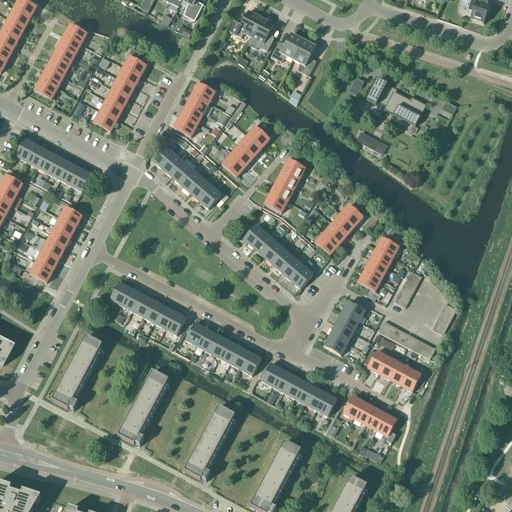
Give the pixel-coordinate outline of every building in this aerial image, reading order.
[(19,0),(13,11),(30,20),(37,9),(19,0)] [(183,0),(183,2),(188,5),(183,18),(194,23),(203,7),(196,3),(197,0),(183,0)] [(483,26),(490,4),(477,0),(461,0),(470,3),(467,12),(473,14),(470,22),(483,26)] [(148,13),(152,5),(144,1),(140,9),(148,13)] [(24,31),(30,20),(13,11),(8,22),(24,31)] [(251,39),(261,20),(249,13),(243,24),(237,21),(230,34),(241,40),(244,35),(251,38),(251,39)] [(170,20),(168,19),(165,17),(161,25),(168,28),(172,21),(170,20)] [(251,39),(251,38),(247,47),(258,52),(259,50),(267,54),(274,41),(268,38),(273,27),(261,20),(251,39)] [(19,42),(24,31),(8,22),(2,33),(19,42)] [(64,38),(81,48),(87,36),(70,27),(64,38)] [(188,42),(192,34),(185,31),(181,39),(188,42)] [(0,46),(13,53),(19,42),(2,33),(0,36),(0,46)] [(293,62),(303,42),(291,36),(285,48),(278,44),(271,59),(281,64),(286,59),(293,62)] [(75,58),(81,48),(64,38),(58,49),(75,58)] [(303,42),(293,62),(299,66),(298,73),(308,79),(316,64),(309,60),(316,49),(303,42)] [(0,60),(7,64),(13,53),(0,46),(0,60)] [(102,50),(100,50),(98,48),(95,55),(100,57),(104,51),(103,51),(102,50)] [(69,69),(75,58),(58,49),(52,60),(69,69)] [(144,57),(132,51),(129,56),(141,63),(144,57)] [(98,62),(94,60),(92,59),(89,65),(95,68),(98,62)] [(123,71),(140,80),(146,69),(129,59),(123,71)] [(63,80),(69,69),(52,60),(46,71),(63,80)] [(109,71),(113,65),(105,61),(102,67),(109,71)] [(89,72),(86,70),(83,76),(89,79),(92,73),(90,72),(89,72)] [(57,91),(63,80),(46,71),(40,82),(57,91)] [(134,91),(140,80),(123,71),(117,82),(134,91)] [(265,82),(269,76),(263,71),(259,78),(265,82)] [(101,81),(104,75),(98,72),(95,78),(101,81)] [(350,92),(358,96),(364,81),(356,78),(350,92)] [(386,109),(395,91),(377,81),(366,102),(376,108),(378,104),(385,108),(386,109)] [(51,103),(57,91),(40,82),(34,94),(51,103)] [(84,84),(81,82),(78,87),(83,90),(86,85),(84,84)] [(96,90),(99,86),(92,82),(89,86),(96,90)] [(128,102),(134,91),(117,82),(111,93),(128,102)] [(198,86),(192,97),(209,106),(215,95),(198,86)] [(386,109),(385,108),(383,112),(415,129),(426,107),(411,99),(410,102),(396,95),(397,92),(395,91),(386,109)] [(122,113),(128,102),(111,93),(105,103),(122,113)] [(69,104),(71,100),(63,95),(61,100),(69,104)] [(192,97),(186,108),(203,117),(209,106),(192,97)] [(116,124),(122,113),(105,103),(99,114),(116,124)] [(453,115),(456,108),(446,103),(442,109),(453,115)] [(232,126),(246,106),(242,104),(228,123),(232,126)] [(79,105),(74,115),(80,118),(85,108),(83,107),(79,105)] [(230,117),(234,110),(229,107),(225,114),(230,117)] [(186,108),(180,119),(197,128),(203,117),(186,108)] [(110,135),(116,124),(99,114),(93,126),(110,135)] [(223,114),(216,124),(222,129),(230,119),(223,114)] [(180,119),(174,131),(191,140),(197,128),(180,119)] [(229,133),(233,127),(228,124),(224,129),(229,133)] [(216,139),(220,132),(215,129),(211,135),(216,139)] [(247,139),(261,152),(270,142),(255,129),(247,139)] [(221,144),(226,138),(222,134),(216,141),(221,144)] [(365,148),(370,139),(361,135),(356,143),(365,148)] [(182,148),(184,142),(176,138),(173,143),(182,148)] [(253,161),(261,152),(247,139),(238,148),(253,161)] [(370,139),(365,148),(382,157),(386,148),(370,139)] [(27,165),(36,148),(25,142),(16,159),(27,165)] [(203,156),(208,150),(204,146),(199,153),(203,156)] [(216,147),(215,146),(213,147),(211,150),(216,154),(220,150),(218,148),(216,147)] [(38,171),(47,154),(36,148),(27,165),(38,171)] [(161,171),(173,156),(164,148),(151,162),(161,171)] [(245,170),(253,161),(238,148),(230,158),(245,170)] [(49,177),(58,160),(47,154),(38,171),(49,177)] [(170,179),(183,165),(173,156),(161,171),(170,179)] [(236,180),(245,170),(230,158),(222,167),(236,180)] [(284,170),(301,179),(305,171),(308,173),(310,169),(305,165),(299,163),(299,162),(293,159),(291,164),(288,162),(284,170)] [(60,183),(69,166),(58,160),(49,177),(60,183)] [(180,187),(192,173),(183,165),(170,179),(180,187)] [(71,189),(80,172),(69,166),(60,183),(71,189)] [(294,191),(301,179),(284,170),(277,182),(294,191)] [(80,172),(71,189),(82,195),(91,178),(80,172)] [(189,196),(202,181),(192,173),(180,187),(189,196)] [(0,188),(17,198),(23,187),(6,177),(0,188)] [(42,190),(46,184),(38,180),(35,186),(42,190)] [(199,204),(211,189),(202,181),(189,196),(199,204)] [(288,203),(294,191),(277,182),(271,194),(288,203)] [(318,200),(327,188),(320,183),(311,195),(318,200)] [(51,187),(49,185),(47,184),(46,184),(44,187),(42,190),(48,193),(51,187)] [(0,203),(11,209),(11,208),(17,211),(21,202),(16,199),(17,198),(0,188),(0,203)] [(211,189),(199,204),(208,212),(221,198),(211,189)] [(281,216),(288,203),(271,194),(264,207),(281,216)] [(35,208),(40,200),(32,196),(28,204),(35,208)] [(219,209),(228,199),(226,196),(216,207),(219,209)] [(324,203),(321,201),(317,207),(321,210),(326,205),(324,203)] [(0,217),(5,220),(11,209),(0,203),(0,217)] [(340,217),(355,229),(363,220),(348,207),(340,217)] [(59,221),(76,230),(82,219),(65,210),(59,221)] [(271,227),(275,222),(267,215),(263,220),(271,227)] [(312,219),(310,217),(306,221),(311,225),(314,221),(312,219)] [(346,239),(355,229),(340,217),(332,226),(346,239)] [(70,241),(76,230),(59,221),(53,232),(70,241)] [(283,228),(281,226),(277,231),(282,235),(286,231),(283,228)] [(338,248),(346,239),(332,226),(324,236),(338,248)] [(253,251),(265,236),(256,228),(243,242),(253,251)] [(304,231),(302,229),(298,234),(303,237),(307,233),(304,231)] [(392,231),(388,230),(384,238),(390,241),(395,233),(392,231)] [(64,252),(70,241),(53,232),(47,243),(64,252)] [(30,235),(27,233),(24,238),(30,241),(33,236),(30,235)] [(296,244),(300,240),(293,234),(289,238),(296,244)] [(262,259),(275,244),(265,236),(253,251),(262,259)] [(330,258),(338,248),(324,236),(315,245),(330,258)] [(375,253),(392,262),(399,250),(382,240),(375,253)] [(58,263),(64,252),(47,243),(41,254),(58,263)] [(272,267),(284,253),(275,244),(262,259),(272,267)] [(24,249),(20,247),(17,252),(23,255),(26,250),(24,249)] [(314,252),(311,250),(308,254),(312,258),(316,254),(314,252)] [(281,275),(294,261),(284,253),(272,267),(281,275)] [(386,274),(392,262),(375,253),(369,265),(386,274)] [(8,255),(6,254),(2,261),(9,264),(12,257),(8,255)] [(53,274),(58,263),(41,254),(36,265),(53,274)] [(290,284),(303,269),(294,261),(281,275),(290,284)] [(18,277),(22,272),(10,265),(7,271),(16,276),(18,277)] [(47,285),(53,274),(36,265),(30,276),(47,285)] [(379,286),(386,274),(369,265),(362,277),(379,286)] [(303,269),(290,284),(300,292),(313,277),(303,269)] [(408,279),(418,285),(421,280),(410,274),(408,279)] [(375,294),(379,286),(362,277),(358,285),(366,290),(363,297),(371,301),(373,298),(377,300),(379,296),(375,294)] [(400,279),(398,278),(396,277),(395,277),(392,283),(397,285),(400,279)] [(415,290),(418,285),(408,279),(405,284),(415,290)] [(413,295),(415,290),(405,284),(402,289),(413,295)] [(121,308),(130,291),(119,285),(110,302),(121,308)] [(410,300),(413,295),(402,289),(399,294),(410,300)] [(132,314),(141,297),(130,291),(121,308),(132,314)] [(407,305),(410,300),(399,294),(397,300),(407,305)] [(143,320),(152,303),(141,297),(132,314),(143,320)] [(404,310),(407,305),(397,300),(394,305),(404,310)] [(154,326),(163,309),(152,303),(143,320),(154,326)] [(342,316),(359,325),(365,314),(348,304),(342,316)] [(443,312),(453,318),(456,313),(445,307),(443,312)] [(165,332),(174,315),(163,309),(154,326),(165,332)] [(451,323),(453,318),(443,312),(440,317),(451,323)] [(174,315),(165,332),(174,337),(169,346),(172,347),(177,338),(186,321),(174,315)] [(120,317),(119,316),(116,322),(122,325),(125,319),(120,317)] [(353,336),(359,325),(342,316),(336,327),(353,336)] [(448,328),(451,323),(440,317),(437,322),(448,328)] [(445,333),(448,328),(437,322),(434,327),(445,333)] [(383,337),(389,327),(384,324),(378,335),(383,337)] [(139,340),(141,335),(137,333),(140,328),(136,326),(132,333),(136,335),(134,338),(139,340)] [(197,349),(206,332),(194,326),(185,343),(197,349)] [(347,347),(353,336),(336,327),(330,338),(347,347)] [(388,340),(394,329),(389,327),(383,337),(388,340)] [(442,338),(445,333),(434,327),(432,332),(442,338)] [(393,343),(399,332),(394,329),(388,340),(393,343)] [(208,355),(217,338),(206,332),(197,349),(208,355)] [(399,346),(404,335),(399,332),(393,343),(399,346)] [(404,348),(409,338),(404,335),(399,346),(404,348)] [(380,339),(378,338),(377,337),(374,343),(380,346),(382,340),(380,339)] [(219,361),(228,344),(217,338),(208,355),(216,359),(213,366),(216,367),(219,361)] [(341,358),(347,347),(330,338),(324,349),(341,358)] [(409,351),(415,340),(409,338),(404,348),(409,351)] [(86,339),(52,403),(68,411),(68,410),(74,413),(78,405),(73,402),(102,347),(86,339)] [(414,354),(420,343),(415,340),(409,351),(414,354)] [(0,342),(0,367),(2,369),(12,349),(0,342)] [(419,356),(425,346),(420,343),(414,354),(419,356)] [(230,367),(239,350),(228,344),(219,361),(230,367)] [(424,359),(430,349),(425,346),(419,356),(424,359)] [(181,349),(178,348),(175,354),(180,357),(184,350),(181,349)] [(430,349),(424,359),(430,362),(435,351),(430,349)] [(241,373),(250,356),(239,350),(230,367),(241,373)] [(369,368),(367,371),(379,377),(388,360),(376,354),(376,355),(371,353),(364,366),(369,368)] [(250,356),(241,373),(252,379),(261,362),(250,356)] [(390,383),(399,366),(388,360),(379,377),(390,383)] [(401,389),(410,372),(399,366),(390,383),(401,389)] [(272,390),(281,373),(270,367),(261,384),(272,390)] [(410,372),(401,389),(412,395),(421,378),(410,372)] [(283,396),(292,379),(281,373),(272,390),(283,396)] [(152,374),(118,438),(134,447),(134,446),(140,448),(144,440),(139,438),(168,383),(152,374)] [(294,401),(303,384),(292,379),(283,396),(294,401)] [(305,407),(314,390),(303,384),(294,401),(305,407)] [(316,413),(325,396),(314,390),(305,407),(316,413)] [(271,406),(275,398),(270,395),(266,404),(271,406)] [(325,396),(316,413),(328,419),(337,402),(325,396)] [(354,422),(363,405),(352,399),(343,416),(354,422)] [(365,428),(374,411),(363,405),(354,422),(365,428)] [(218,409),(184,473),(200,482),(201,481),(206,484),(210,476),(205,473),(234,418),(218,409)] [(377,434),(386,417),(374,411),(365,428),(377,434)] [(388,440),(390,434),(397,423),(386,417),(377,434),(388,440)] [(336,430),(331,428),(327,436),(334,439),(338,431),(336,430)] [(396,437),(390,434),(388,440),(386,443),(391,446),(396,437)] [(284,445),(250,508),(256,511),(275,511),(276,511),(271,508),(300,453),(284,445)] [(350,480),(333,511),(353,511),(366,488),(350,480)] [(0,486),(0,511),(33,511),(41,500),(23,494),(21,498),(10,494),(11,490),(0,486)]
